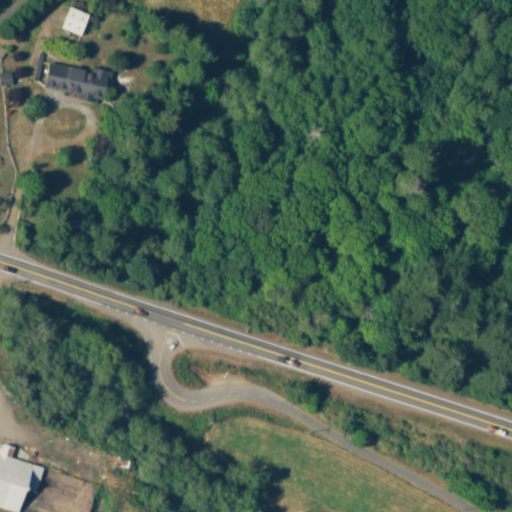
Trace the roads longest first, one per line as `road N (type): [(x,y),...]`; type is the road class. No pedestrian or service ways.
road 1 (residential): [(478,511),(247,389),(204,397),(176,392),(158,360),(164,321)]
road 2 (primary): [(164,321),(511,437)]
road 3 (primary): [(0,267),(164,321)]
